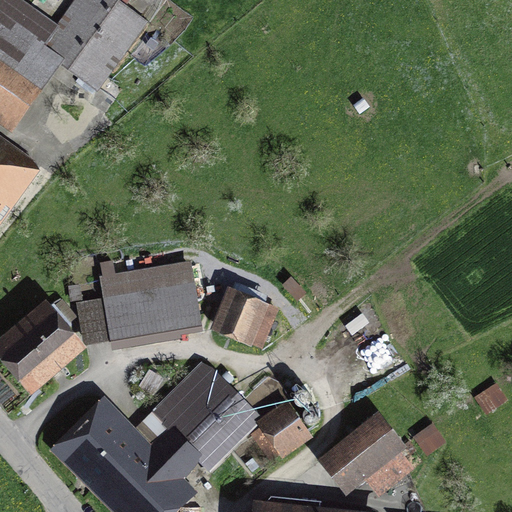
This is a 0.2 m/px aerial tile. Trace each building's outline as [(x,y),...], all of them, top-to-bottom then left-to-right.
[(42,50),(53,35),(2,0),(0,0),(0,110),(12,119),(34,87),(12,71),(32,43),(42,50)] [(42,50),(62,65),(71,52),(88,65),(79,77),(96,89),(145,22),(114,0),(78,0),(53,35),(42,50)] [(0,204),(24,172),(10,162),(17,152),(0,140),(0,204)] [(102,279),(106,301),(80,306),(85,340),(198,321),(189,265),(102,279)] [(256,309),(234,299),(221,331),(261,347),(272,321),(254,313),(256,309)] [(66,325),(52,308),(4,349),(32,382),(72,347),(59,332),(66,325)] [(170,431),(208,469),(257,421),(203,366),(144,423),(161,440),(170,431)] [(477,398),(487,412),(505,400),(496,385),(477,398)] [(290,411),(268,427),(281,446),(304,430),(290,411)] [(66,451),(126,511),(167,511),(185,495),(104,414),(66,451)] [(353,487),(400,450),(375,419),(327,455),(353,487)] [(431,427),(417,437),(427,452),(442,442),(431,427)] [(363,511),(364,508),(338,506),(337,511),(320,511),(321,503),(270,498),(257,511),(363,511)]
